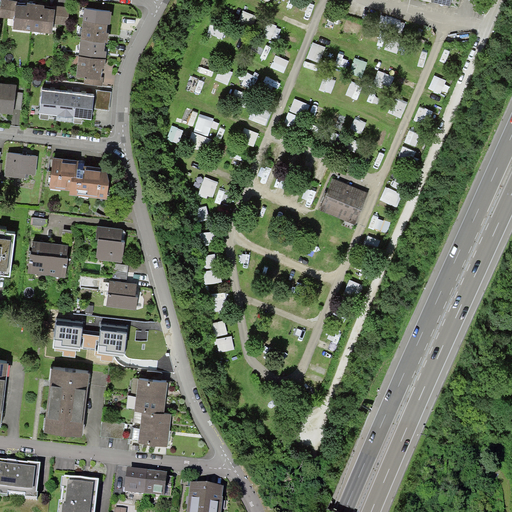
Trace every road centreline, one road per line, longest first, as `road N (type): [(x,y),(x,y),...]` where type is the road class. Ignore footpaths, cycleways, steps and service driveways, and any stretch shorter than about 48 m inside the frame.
road 1 (track): [(327,0),(229,247),(246,355),(284,385),(298,376),(442,35)]
road 2 (unclassified): [(499,0),(311,428)]
road 3 (motorway): [(511,134),(342,511)]
road 4 (motorway): [(372,511),(511,195)]
road 5 (residential): [(122,146),(194,398),(230,464)]
road 6 (residential): [(0,441),(230,464)]
road 7 (residential): [(159,1),(125,70),(122,146)]
road 8 (track): [(486,30),(362,0)]
road 9 (residential): [(122,146),(0,133)]
road 10 (unknown): [(290,82),(401,129)]
